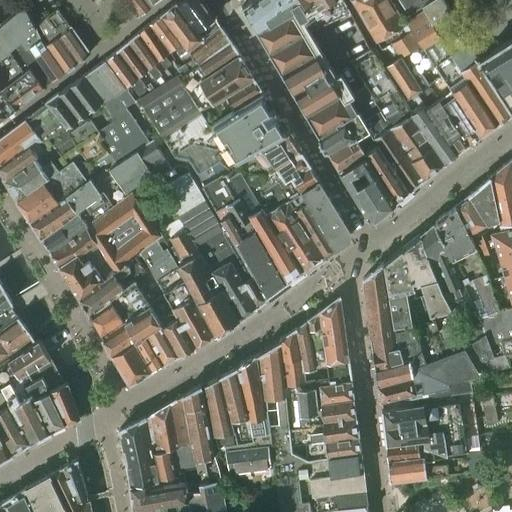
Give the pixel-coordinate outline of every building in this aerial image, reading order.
[(125,0),(130,7),(137,15),(150,5),(146,0),(125,0)] [(188,0),(179,0),(176,2),(195,29),(204,23),(188,0)] [(188,0),(204,23),(213,16),(202,0),(188,0)] [(248,0),(242,5),(319,135),(357,110),(348,96),(344,99),(334,83),(294,14),(306,7),(303,3),(306,0),(315,0),(319,5),(327,0),(248,0)] [(389,0),(350,0),(375,42),(375,41),(404,25),(389,0)] [(397,0),(407,16),(421,7),(424,5),(423,4),(430,0),(397,0)] [(424,5),(421,7),(423,11),(434,27),(451,54),(497,121),(511,110),(511,107),(479,58),(459,29),(460,29),(453,17),(442,0),(430,0),(423,4),(424,5)] [(175,2),(161,13),(187,49),(201,37),(195,29),(176,2),(175,2)] [(0,23),(0,55),(3,53),(8,49),(13,45),(22,57),(29,52),(32,50),(28,45),(40,36),(24,5),(0,23)] [(57,10),(46,17),(78,61),(90,52),(90,51),(89,51),(85,45),(61,13),(58,9),(59,9),(57,7),(56,8),(56,9),(57,10)] [(423,11),(406,22),(412,31),(421,45),(440,74),(439,75),(449,89),(480,134),(497,121),(451,54),(434,27),(423,11)] [(161,13),(149,22),(169,50),(174,46),(180,54),(187,49),(161,13)] [(204,23),(195,29),(201,37),(204,41),(220,26),(213,16),(204,23)] [(46,17),(38,22),(49,42),(45,45),(47,48),(64,71),(78,61),(46,17)] [(149,22),(138,31),(159,59),(166,67),(171,63),(164,54),(169,50),(149,22)] [(195,57),(177,68),(180,73),(181,72),(182,74),(186,72),(231,39),(221,26),(220,26),(204,41),(191,51),(195,57)] [(138,31),(127,41),(148,68),(156,78),(162,74),(153,63),(159,59),(138,31)] [(412,31),(390,44),(398,58),(399,58),(420,46),(421,45),(412,31)] [(40,36),(28,45),(32,50),(34,54),(53,80),(64,71),(47,48),(45,45),(40,36)] [(511,37),(479,58),(511,107),(511,37)] [(186,72),(182,74),(190,88),(208,76),(240,53),(231,39),(186,72)] [(127,41),(117,49),(146,88),(147,87),(138,75),(148,68),(127,41)] [(23,71),(0,87),(0,119),(9,113),(43,87),(22,57),(13,45),(8,49),(18,63),(23,71)] [(364,85),(348,96),(357,110),(358,110),(360,113),(376,103),(374,100),(387,92),(393,103),(398,110),(399,110),(401,109),(403,110),(410,121),(414,119),(409,112),(401,98),(386,75),(385,76),(370,50),(371,50),(370,48),(369,49),(349,61),(364,85)] [(3,53),(0,55),(0,87),(23,71),(18,63),(8,49),(3,53)] [(117,49),(106,58),(126,85),(133,80),(135,83),(132,85),(139,94),(146,88),(117,49)] [(29,52),(22,57),(43,87),(53,80),(34,54),(32,50),(29,52)] [(180,73),(139,99),(163,137),(200,113),(201,113),(199,110),(226,93),(254,76),(240,53),(208,76),(190,88),(182,74),(181,72),(180,73)] [(106,58),(95,66),(100,74),(114,94),(126,85),(106,58)] [(398,58),(386,66),(407,99),(411,96),(418,106),(409,112),(414,119),(444,160),(457,151),(416,92),(419,90),(426,85),(428,83),(422,74),(413,80),(399,58),(398,58)] [(95,66),(82,75),(88,83),(100,74),(95,66)] [(100,74),(88,83),(97,96),(101,101),(102,102),(114,94),(100,74)] [(82,75),(69,84),(89,110),(101,101),(97,96),(88,83),(82,75)] [(428,83),(426,85),(437,98),(469,142),(480,134),(449,89),(439,75),(429,82),(429,83),(428,83)] [(254,76),(226,93),(235,108),(263,91),(254,76)] [(69,84),(58,92),(78,118),(89,110),(69,84)] [(114,94),(102,102),(115,120),(129,111),(126,106),(136,99),(126,85),(114,94)] [(419,90),(416,92),(457,151),(469,142),(437,98),(426,85),(419,90)] [(200,113),(163,137),(171,149),(171,150),(175,156),(188,158),(198,173),(220,159),(225,166),(239,158),(263,145),(289,131),(288,130),(279,116),(273,106),(272,106),(264,92),(263,91),(235,108),(224,114),(208,124),(201,113),(200,113)] [(46,101),(53,109),(67,126),(78,118),(58,92),(46,100),(46,101)] [(28,113),(0,134),(0,161),(29,142),(33,147),(39,143),(40,142),(43,143),(45,142),(43,138),(49,134),(50,135),(56,131),(58,133),(67,126),(53,109),(46,101),(46,100),(28,113)] [(398,110),(385,118),(423,177),(444,160),(414,119),(410,121),(403,110),(401,109),(399,110),(398,110)] [(319,135),(318,135),(327,150),(348,138),(349,140),(369,128),(364,120),(360,113),(358,110),(357,110),(319,135)] [(373,115),(364,120),(369,128),(375,136),(408,189),(423,177),(385,118),(380,110),(373,115)] [(115,120),(99,130),(104,137),(101,139),(109,151),(117,164),(150,142),(129,111),(115,120)] [(38,154),(5,177),(19,197),(62,167),(75,186),(86,179),(96,172),(90,164),(109,151),(101,139),(104,137),(99,130),(90,118),(71,131),(67,126),(58,133),(56,131),(50,135),(49,134),(43,138),(46,142),(42,145),(45,149),(38,154)] [(348,138),(327,150),(328,149),(340,170),(367,153),(396,200),(408,189),(375,136),(369,128),(349,140),(348,138)] [(289,131),(263,145),(272,158),(276,165),(301,149),(297,143),(289,131)] [(75,186),(31,217),(42,234),(86,204),(92,211),(108,200),(112,206),(120,200),(130,193),(127,190),(131,188),(152,174),(154,177),(171,168),(168,163),(155,142),(153,139),(150,142),(117,164),(109,151),(90,164),(96,172),(86,179),(75,186)] [(29,142),(0,161),(0,169),(5,177),(39,153),(33,147),(29,142)] [(242,164),(238,166),(241,170),(257,195),(279,180),(280,182),(283,187),(295,179),(301,190),(319,181),(320,180),(311,164),(301,149),(276,165),(272,158),(263,145),(239,158),(242,164)] [(367,153),(340,170),(371,220),(396,200),(367,153)] [(511,161),(511,158),(490,175),(490,176),(499,218),(498,218),(500,225),(496,225),(497,230),(511,226),(511,161)] [(19,197),(18,197),(31,217),(75,186),(62,167),(19,197)] [(222,175),(203,186),(217,210),(216,210),(221,219),(231,213),(238,225),(251,217),(287,280),(303,269),(257,195),(241,170),(225,180),(222,175)] [(189,171),(161,187),(180,220),(186,229),(188,232),(215,216),(189,171)] [(490,175),(470,192),(488,221),(498,218),(499,218),(490,176),(490,175)] [(295,179),(283,187),(324,253),(335,246),(301,190),(295,179)] [(279,180),(257,195),(303,269),(324,253),(283,187),(280,182),(279,180)] [(319,181),(301,190),(335,246),(348,237),(349,231),(319,181)] [(130,193),(120,200),(131,215),(135,212),(144,206),(134,192),(133,191),(130,193)] [(470,192),(456,204),(472,236),(483,231),(481,226),(488,221),(470,192)] [(86,204),(42,234),(51,249),(86,224),(97,217),(108,209),(112,206),(108,200),(92,211),(86,204)] [(112,206),(108,209),(119,224),(131,215),(120,200),(112,206)] [(435,220),(453,258),(464,282),(487,272),(481,254),(477,246),(472,236),(456,204),(435,220)] [(144,206),(135,212),(146,228),(156,221),(148,208),(146,209),(144,206)] [(108,209),(97,217),(108,232),(119,224),(108,209)] [(108,232),(96,240),(106,255),(114,249),(115,251),(130,240),(142,231),(146,228),(135,212),(131,215),(119,224),(108,232)] [(231,213),(221,219),(239,250),(242,254),(252,273),(265,295),(264,296),(265,296),(276,288),(287,280),(251,217),(238,225),(231,213)] [(215,216),(188,232),(193,241),(196,245),(200,252),(238,315),(256,303),(263,298),(265,296),(264,296),(265,295),(252,273),(242,254),(239,250),(236,252),(229,241),(222,229),(215,216)] [(97,217),(86,224),(96,240),(108,232),(97,217)] [(435,220),(421,232),(442,292),(451,308),(452,310),(473,301),(464,282),(453,258),(435,220)] [(146,228),(142,231),(152,246),(156,243),(154,240),(162,234),(156,221),(146,228)] [(86,224),(51,249),(59,263),(76,252),(77,253),(96,240),(86,224)] [(490,228),(483,231),(472,236),(477,246),(481,254),(496,247),(511,302),(511,226),(497,230),(491,231),(490,228)] [(174,244),(169,247),(214,332),(238,315),(200,252),(196,245),(193,241),(188,232),(186,229),(170,237),(174,244)] [(142,231),(130,240),(139,255),(142,253),(152,246),(142,231)] [(421,232),(401,247),(416,298),(422,315),(429,313),(451,308),(442,292),(421,232)] [(96,240),(77,253),(83,261),(88,258),(92,264),(106,255),(96,240)] [(130,240),(115,251),(125,265),(136,257),(139,255),(130,240)] [(152,246),(142,253),(153,270),(167,295),(175,311),(193,344),(214,332),(169,247),(167,248),(167,247),(160,251),(156,243),(152,246)] [(401,247),(383,261),(394,323),(411,320),(416,320),(414,306),(413,306),(412,300),(416,298),(401,247)] [(92,264),(70,280),(80,296),(104,279),(116,271),(125,265),(115,251),(114,249),(106,255),(92,264)] [(76,252),(59,263),(70,280),(92,264),(88,258),(83,261),(77,253),(76,252)] [(104,279),(80,296),(90,312),(148,274),(136,257),(125,265),(116,271),(104,279)] [(371,337),(375,365),(415,355),(420,368),(450,382),(470,376),(489,371),(471,341),(465,331),(441,339),(434,320),(425,324),(426,326),(415,330),(411,320),(394,323),(383,261),(363,277),(371,337)] [(148,274),(90,312),(103,334),(167,295),(153,270),(148,274)] [(464,282),(473,301),(479,316),(478,316),(480,321),(484,333),(471,341),(489,371),(509,366),(506,357),(500,341),(511,338),(511,306),(496,311),(493,293),(487,272),(464,282)] [(0,280),(0,309),(9,304),(12,301),(0,280)] [(280,338),(280,339),(284,393),(291,443),(305,441),(325,438),(323,425),(323,414),(321,402),(353,397),(351,378),(352,378),(349,359),(340,294),(319,310),(329,381),(316,383),(315,371),(316,371),(314,359),(307,320),(296,327),(280,338)] [(167,295),(103,334),(113,353),(136,340),(146,334),(143,329),(162,317),(163,318),(175,311),(167,295)] [(0,359),(33,336),(28,329),(27,329),(17,316),(9,304),(0,309),(0,359)] [(319,310),(307,320),(314,359),(316,371),(315,371),(316,383),(329,381),(319,310)] [(175,311),(163,318),(167,325),(163,327),(178,353),(193,344),(175,311)] [(162,317),(143,329),(146,334),(162,362),(178,353),(163,327),(167,325),(163,318),(162,317)] [(465,331),(471,341),(484,333),(480,321),(465,331)] [(146,334),(136,340),(152,369),(162,362),(146,334)] [(40,338),(9,359),(19,376),(28,371),(37,365),(47,360),(50,358),(51,357),(40,338)] [(511,338),(500,341),(506,357),(511,355),(511,338)] [(298,479),(311,477),(331,474),(328,455),(308,458),(292,450),(291,443),(284,393),(280,339),(259,351),(264,396),(265,396),(267,407),(266,407),(272,444),(280,511),(310,511),(309,503),(302,504),(298,479)] [(136,340),(113,353),(130,381),(152,369),(136,340)] [(268,444),(272,444),(266,407),(267,407),(265,396),(264,396),(259,351),(236,364),(249,418),(259,416),(261,427),(251,429),(254,440),(225,445),(225,449),(229,470),(271,465),(268,444)] [(375,365),(378,383),(413,374),(414,381),(417,381),(421,383),(422,391),(430,392),(429,397),(432,397),(451,395),(449,382),(450,382),(420,368),(415,355),(375,365)] [(62,378),(51,357),(50,358),(47,360),(37,365),(43,375),(48,385),(62,378)] [(9,359),(0,364),(0,386),(2,385),(19,376),(9,359)] [(254,440),(251,429),(249,418),(236,364),(205,381),(218,446),(225,445),(254,440)] [(19,376),(2,385),(31,439),(51,429),(50,429),(34,397),(39,394),(37,390),(47,385),(48,385),(43,375),(33,381),(28,371),(19,376)] [(413,374),(378,383),(381,401),(416,392),(422,391),(421,383),(417,381),(414,381),(413,374)] [(472,392),(470,376),(450,382),(449,382),(451,395),(472,392)] [(39,394),(34,397),(50,429),(57,426),(66,422),(49,389),(50,388),(50,389),(64,383),(65,382),(62,378),(48,385),(47,385),(37,390),(39,394)] [(50,388),(49,389),(66,422),(75,419),(76,418),(80,417),(67,381),(66,382),(65,382),(64,383),(50,389),(50,388)] [(201,383),(183,393),(196,462),(198,470),(207,468),(204,456),(214,454),(201,383)] [(2,385),(0,386),(0,430),(11,451),(31,439),(2,385)] [(183,393),(172,400),(180,444),(170,446),(174,466),(183,464),(196,462),(183,393)] [(481,396),(482,404),(494,402),(492,394),(481,396)] [(325,438),(358,434),(356,415),(353,397),(321,402),(323,414),(323,425),(325,438)] [(386,443),(417,440),(424,440),(424,446),(433,449),(446,455),(467,452),(460,399),(424,404),(382,411),(386,443)] [(172,400),(146,415),(159,485),(185,481),(184,477),(184,468),(183,464),(174,466),(170,446),(180,444),(172,400)] [(482,404),(484,415),(496,413),(494,402),(482,404)] [(496,413),(484,415),(486,423),(497,421),(496,413)] [(119,428),(130,483),(146,481),(147,487),(159,485),(146,415),(119,428)] [(0,457),(11,451),(0,430),(0,457)] [(308,458),(328,455),(361,451),(358,434),(325,438),(305,441),(308,458)] [(386,443),(388,461),(419,457),(424,457),(425,461),(434,460),(433,449),(424,446),(424,440),(417,440),(386,443)] [(493,464),(495,473),(511,470),(511,449),(500,451),(501,463),(493,464)] [(328,455),(331,474),(363,469),(361,451),(328,455)] [(500,451),(492,453),(493,464),(501,463),(500,451)] [(424,457),(419,457),(388,461),(390,481),(392,481),(392,482),(448,475),(447,465),(425,467),(425,461),(424,457)] [(77,458),(62,466),(77,498),(84,495),(86,499),(89,498),(88,496),(77,459),(77,458)] [(62,466),(49,473),(68,511),(90,511),(89,501),(89,498),(86,499),(84,495),(77,498),(62,466)] [(313,495),(316,494),(365,488),(363,469),(331,474),(311,477),(313,495)] [(68,511),(49,473),(26,485),(38,511),(68,511)] [(227,511),(221,479),(209,480),(200,482),(199,482),(200,489),(187,491),(189,499),(190,511),(227,511)] [(130,483),(134,508),(189,499),(187,491),(185,481),(159,485),(147,487),(146,481),(130,483)] [(2,499),(3,500),(9,511),(38,511),(26,485),(2,499)] [(316,494),(318,510),(367,503),(365,488),(316,494)] [(134,508),(134,511),(190,511),(189,499),(134,508)] [(9,511),(3,500),(0,501),(0,511),(9,511)] [(317,511),(368,511),(367,503),(318,510),(317,511)]
